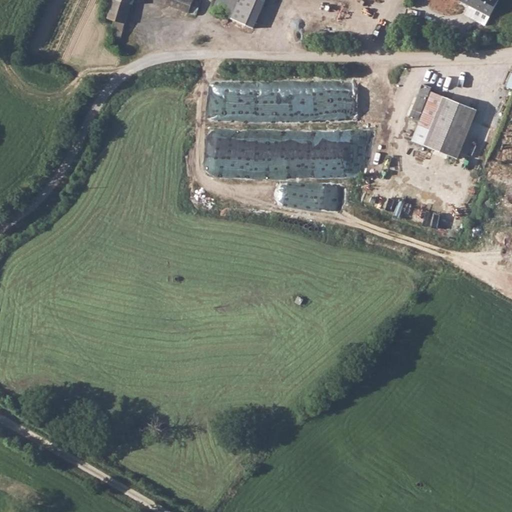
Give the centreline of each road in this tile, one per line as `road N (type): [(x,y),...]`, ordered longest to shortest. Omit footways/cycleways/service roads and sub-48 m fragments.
road 1 (unclassified): [(0,230),(37,205),(103,93),(145,63),(511,53)]
road 2 (unclassified): [(163,511),(0,420)]
